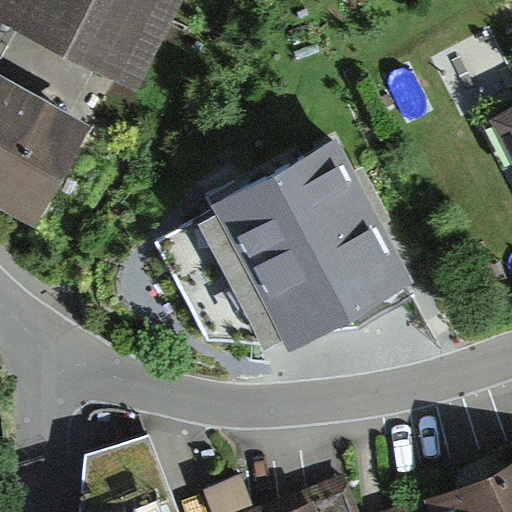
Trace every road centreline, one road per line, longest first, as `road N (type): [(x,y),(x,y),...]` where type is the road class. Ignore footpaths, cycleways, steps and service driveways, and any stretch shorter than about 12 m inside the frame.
road 1 (residential): [(511,356),(383,393),(264,407),(192,399),(55,358)]
road 2 (residential): [(34,511),(55,358)]
